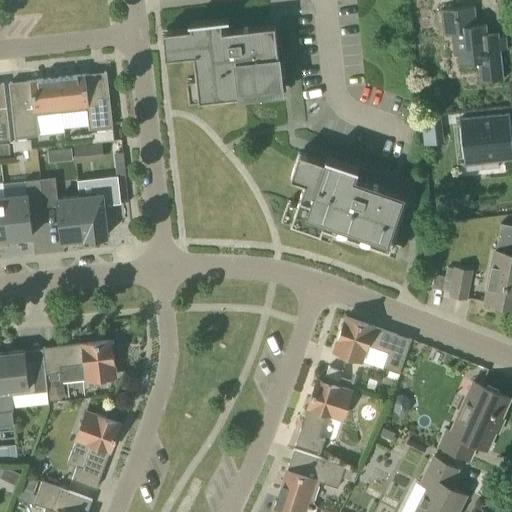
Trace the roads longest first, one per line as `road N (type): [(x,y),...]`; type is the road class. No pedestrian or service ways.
road 1 (residential): [(162,268),(165,372),(116,511)]
road 2 (residential): [(231,511),(315,284)]
road 3 (residential): [(136,35),(162,268)]
road 4 (residential): [(511,357),(315,284)]
road 5 (residential): [(162,268),(0,286)]
road 6 (residential): [(315,284),(243,267),(162,268)]
road 7 (residential): [(0,50),(136,35)]
